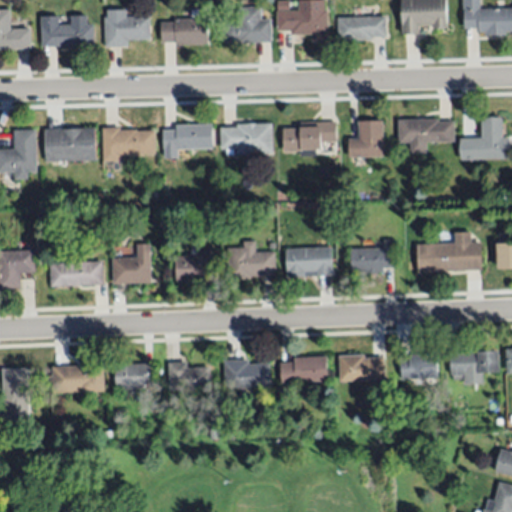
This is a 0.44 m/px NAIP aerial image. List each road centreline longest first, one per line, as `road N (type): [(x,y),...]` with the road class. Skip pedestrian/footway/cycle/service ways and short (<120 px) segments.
road 1 (residential): [(0,332),(511,310)]
road 2 (residential): [(0,92),(511,77)]
